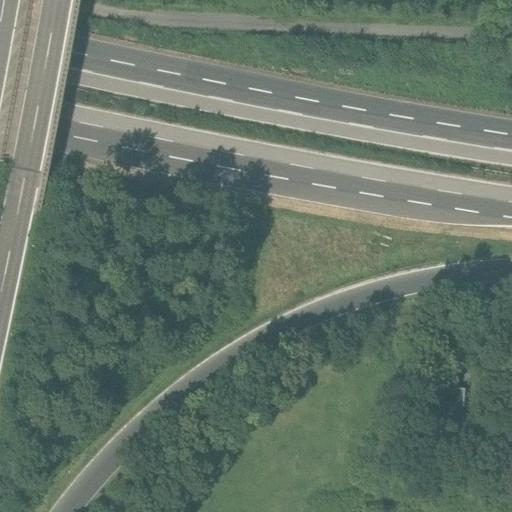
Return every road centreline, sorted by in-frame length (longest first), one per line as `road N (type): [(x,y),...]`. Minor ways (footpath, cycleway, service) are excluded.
road 1 (motorway): [(63,511),(142,423),(243,348),(354,300),(511,269)]
road 2 (motorway): [(511,145),(0,46)]
road 3 (motorway): [(0,104),(277,164),(511,201)]
road 4 (track): [(511,39),(236,23),(77,0)]
road 5 (primary): [(0,300),(59,0)]
